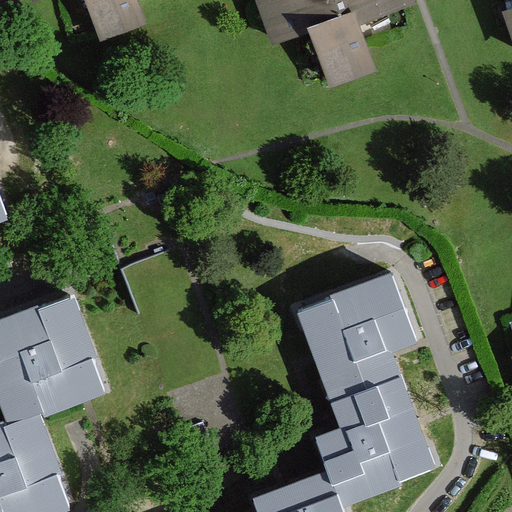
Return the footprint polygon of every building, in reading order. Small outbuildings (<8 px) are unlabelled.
[(89,0),(101,36),(141,20),(136,6),(136,0),(89,0)] [(260,0),(275,39),(290,34),(297,35),(298,31),(308,27),(313,40),(315,39),(331,81),(371,67),(365,53),(367,44),(362,43),(355,24),(368,20),(367,16),(410,2),(409,0),(260,0)] [(159,198),(164,211),(185,202),(180,190),(159,198)] [(320,355),(337,399),(346,427),(319,439),(330,471),(256,499),(260,511),(344,511),(340,499),(430,466),(386,347),(414,337),(393,276),(303,310),(320,355)] [(0,322),(0,380),(15,420),(0,425),(0,511),(39,511),(67,502),(35,413),(104,387),(69,298),(0,322)] [(160,439),(165,451),(207,435),(203,423),(180,431),(160,439)]
